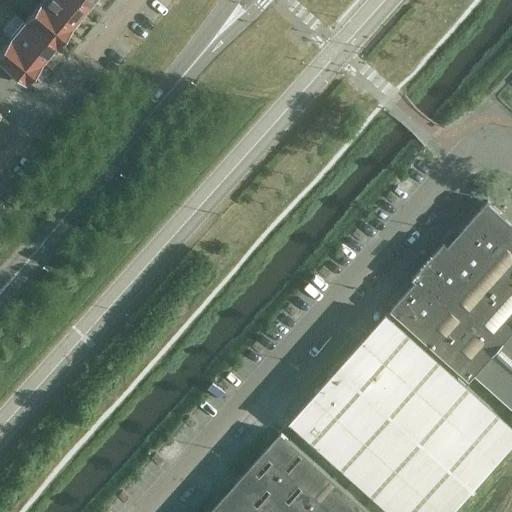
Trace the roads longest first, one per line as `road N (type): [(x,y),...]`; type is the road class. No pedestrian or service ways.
road 1 (unclassified): [(140,511),(463,157)]
road 2 (secondary): [(0,294),(222,27)]
road 3 (residential): [(37,119),(136,0)]
